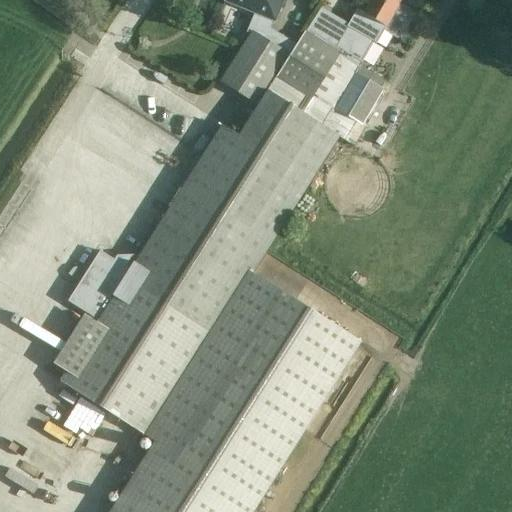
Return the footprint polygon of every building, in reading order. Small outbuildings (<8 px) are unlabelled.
[(221,78),(255,100),(278,62),(281,63),(295,41),(267,24),(270,16),(273,17),(280,0),(230,0),(254,10),(246,30),(250,32),(221,78)] [(356,70),(373,42),(376,44),(383,31),(396,39),(402,31),(404,32),(415,12),(399,3),(400,0),(367,0),(360,13),(354,9),(344,25),(316,7),(299,34),(353,68),(356,70)] [(95,321),(57,382),(152,442),(107,511),(248,511),(254,503),(258,496),(356,341),(248,272),(334,135),(318,125),(353,68),(299,34),(295,41),(281,63),(235,136),(218,125),(191,168),(159,219),(126,271),(96,251),(64,302),(95,321)] [(356,70),(353,68),(318,125),(334,135),(339,138),(351,120),(364,128),(386,93),(380,89),(382,86),(356,70)] [(65,473),(48,464),(55,451),(23,434),(11,458),(60,483),(65,473)]
